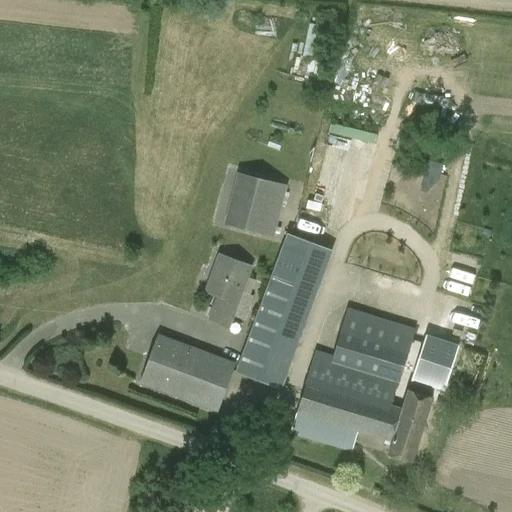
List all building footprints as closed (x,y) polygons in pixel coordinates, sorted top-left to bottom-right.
[(275,236),(287,185),(236,173),(223,224),(275,236)] [(261,270),(272,274),(235,373),(280,390),(330,254),(286,238),(281,252),(269,248),(261,270)] [(229,329),(234,317),(245,321),(253,297),(249,296),(255,281),(248,278),(252,268),(218,255),(204,292),(217,297),(208,321),(229,329)] [(386,419),(397,384),(415,329),(348,308),(332,358),(316,353),(290,434),(350,453),(357,432),(391,443),(387,455),(412,463),(433,398),(408,390),(398,422),(386,419)] [(425,335),(410,380),(442,391),(457,345),(425,335)] [(235,365),(157,336),(139,384),(217,413),(235,365)]
